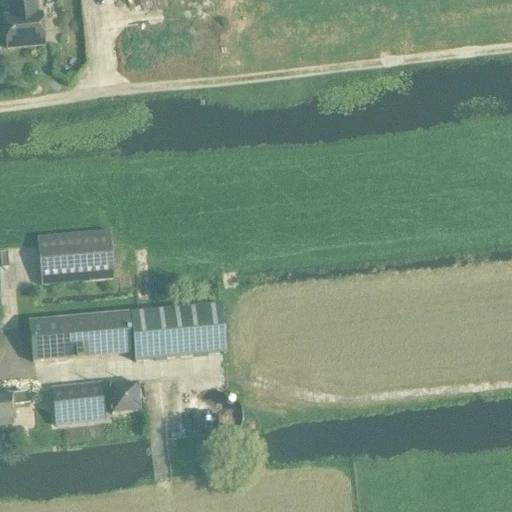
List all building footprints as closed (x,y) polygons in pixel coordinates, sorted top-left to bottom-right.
[(45,48),(44,47),(45,47),(42,16),(37,16),(35,0),(8,0),(10,19),(3,20),(3,21),(6,52),(45,48)] [(36,242),(41,290),(113,283),(109,235),(36,242)] [(32,366),(133,357),(134,366),(225,357),(221,308),(28,325),(32,366)] [(138,385),(108,388),(111,418),(141,415),(138,385)] [(56,430),(104,424),(100,387),(52,392),(56,430)] [(28,398),(9,400),(9,398),(0,398),(0,428),(13,428),(11,410),(29,408),(28,398)]
